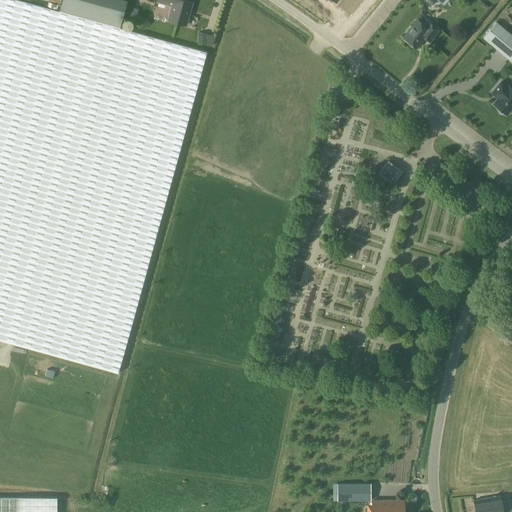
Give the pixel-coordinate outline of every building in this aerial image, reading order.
[(0,0),(0,340),(118,373),(207,52),(120,28),(127,0),(126,0),(62,0),(59,11),(18,0),(0,0)] [(186,25),(192,2),(184,0),(157,0),(157,1),(172,5),(168,20),(186,25)] [(429,42),(438,30),(428,22),(425,26),(417,20),(403,37),(416,48),(424,38),(429,42)] [(483,37),(511,61),(511,35),(496,22),(483,37)] [(504,113),(506,114),(511,107),(511,87),(509,85),(507,87),(501,81),(492,93),(498,98),(493,103),(499,108),(499,109),(499,110),(499,111),(500,112),(501,113),(502,113),(503,113),(504,113)] [(399,171),(388,163),(380,174),(390,182),(399,171)] [(371,499),(371,482),(338,482),(338,499),(371,499)] [(0,511),(56,511),(57,495),(0,494),(0,511)] [(476,511),(502,511),(500,496),(474,500),(476,511)] [(372,511),(403,511),(404,500),(372,500),(372,511)]
